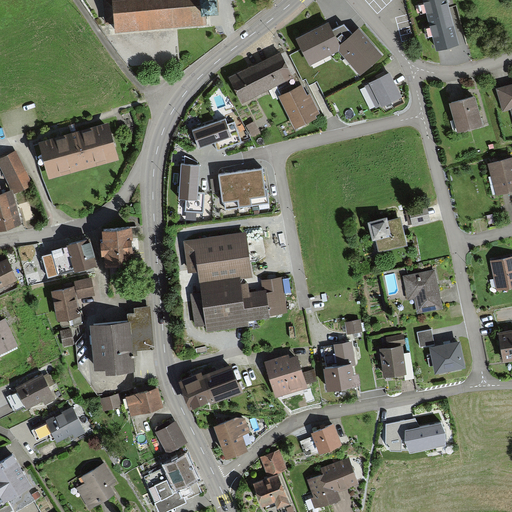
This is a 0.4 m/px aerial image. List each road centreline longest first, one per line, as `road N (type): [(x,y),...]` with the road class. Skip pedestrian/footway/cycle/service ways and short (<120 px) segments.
road 1 (tertiary): [(217,480),(167,369),(153,169)]
road 2 (residential): [(217,480),(302,419),(484,385)]
road 3 (residential): [(484,385),(423,115)]
road 4 (tertiary): [(153,169),(185,91),(294,0)]
road 5 (residential): [(153,169),(138,171),(90,222),(0,242)]
road 6 (residential): [(277,149),(304,307)]
road 7 (residential): [(423,115),(277,149)]
